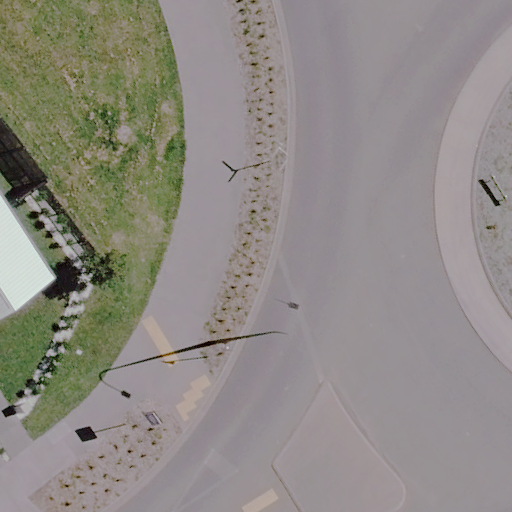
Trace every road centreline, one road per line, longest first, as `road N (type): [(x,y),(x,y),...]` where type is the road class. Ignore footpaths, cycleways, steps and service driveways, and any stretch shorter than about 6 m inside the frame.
road 1 (tertiary): [(163,511),(226,452),(303,324),(355,187)]
road 2 (secondary): [(511,444),(475,424),(412,358),(371,277),(355,187)]
